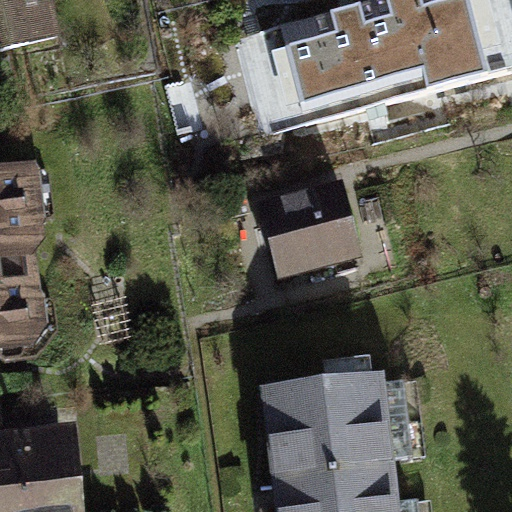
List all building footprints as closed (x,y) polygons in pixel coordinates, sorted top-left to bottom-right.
[(48,0),(0,0),(0,52),(57,40),(48,0)] [(511,0),(382,0),(241,38),(267,134),(511,68),(511,0)] [(0,350),(44,347),(28,170),(0,172),(0,350)] [(343,185),(252,210),(273,282),(364,257),(343,185)] [(394,511),(383,377),(266,387),(275,511),(394,511)] [(76,511),(74,438),(0,439),(0,511),(76,511)]
